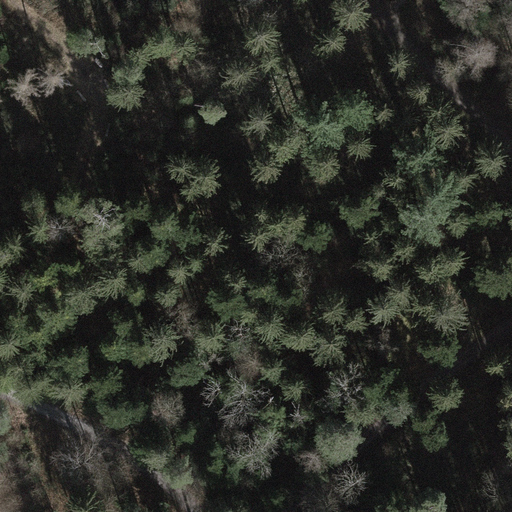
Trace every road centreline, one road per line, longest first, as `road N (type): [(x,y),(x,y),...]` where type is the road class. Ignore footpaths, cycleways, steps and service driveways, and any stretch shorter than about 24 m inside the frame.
road 1 (track): [(284,511),(379,423),(511,330)]
road 2 (track): [(198,511),(160,471),(0,387)]
road 3 (track): [(511,142),(469,100),(396,0)]
